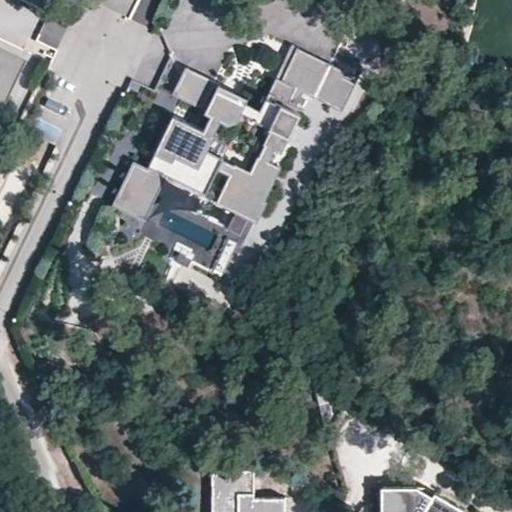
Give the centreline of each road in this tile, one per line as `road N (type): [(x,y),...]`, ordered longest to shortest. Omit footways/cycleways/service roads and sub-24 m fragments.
road 1 (residential): [(120,47),(0,301)]
road 2 (residential): [(0,353),(68,511)]
